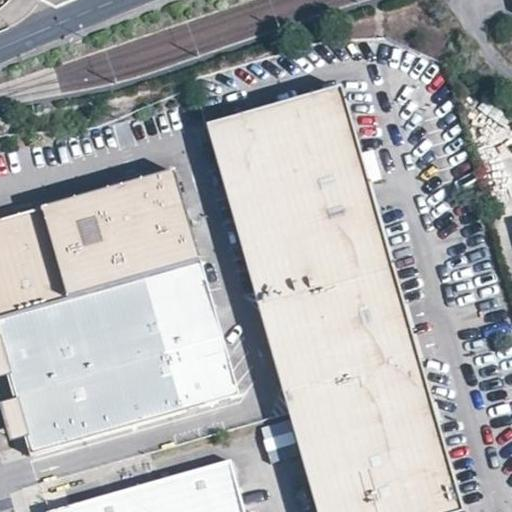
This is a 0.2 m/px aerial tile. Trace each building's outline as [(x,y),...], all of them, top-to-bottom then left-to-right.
[(315,511),(462,511),(332,92),(201,133),(205,154),(286,416),(300,462),(315,511)] [(240,399),(176,176),(0,226),(0,346),(2,346),(10,374),(7,375),(8,377),(17,409),(20,408),(28,436),(25,436),(26,440),(31,459),(240,399)] [(10,374),(2,346),(0,346),(0,379),(8,377),(7,375),(10,374)] [(28,436),(20,408),(17,409),(3,413),(12,444),(26,440),(25,436),(28,436)] [(282,423),(261,428),(267,453),(288,448),(282,423)] [(245,511),(232,465),(65,511),(245,511)]
